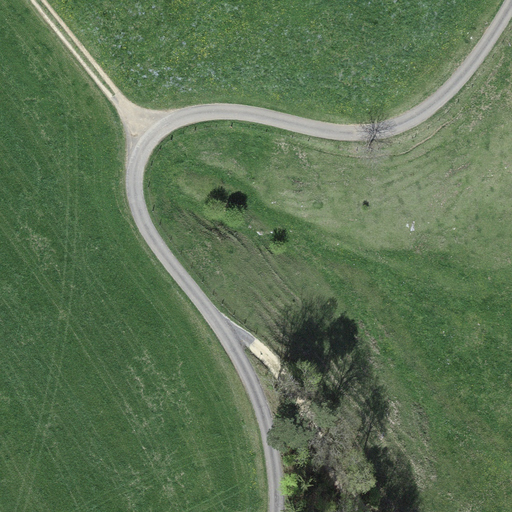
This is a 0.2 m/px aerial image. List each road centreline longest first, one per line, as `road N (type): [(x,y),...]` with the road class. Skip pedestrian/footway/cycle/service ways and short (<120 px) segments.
road 1 (unclassified): [(511,0),(460,77),(406,123),(359,134),(202,112),(170,118),(139,143),(136,210),(248,377),(266,423),(275,511)]
road 2 (track): [(369,511),(259,348),(222,329)]
road 3 (track): [(144,135),(36,0)]
